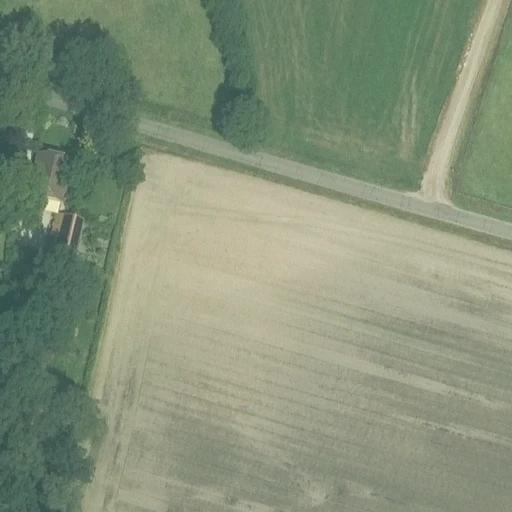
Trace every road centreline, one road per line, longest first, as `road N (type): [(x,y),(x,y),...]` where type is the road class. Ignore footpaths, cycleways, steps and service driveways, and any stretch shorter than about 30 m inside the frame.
road 1 (unclassified): [(511,237),(0,86)]
road 2 (track): [(496,0),(429,214)]
